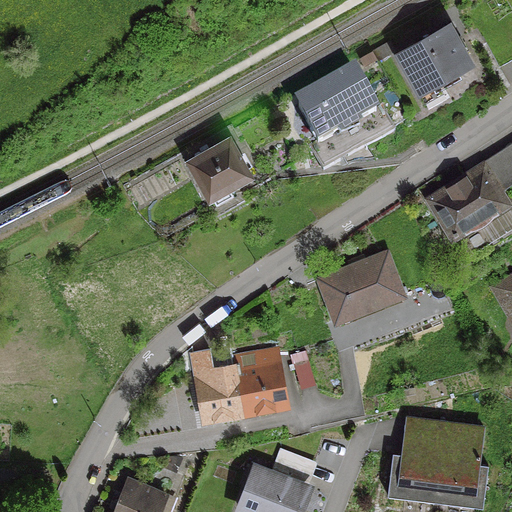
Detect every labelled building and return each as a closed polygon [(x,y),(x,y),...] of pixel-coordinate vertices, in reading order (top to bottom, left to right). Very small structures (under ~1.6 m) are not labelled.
[(474,65),(452,25),(401,54),(423,94),(474,65)] [(312,146),(325,169),(395,128),(382,106),(375,109),(357,76),(299,108),(318,142),(312,146)] [(214,205),(230,196),(226,188),(247,176),(227,140),(187,162),(208,199),(210,197),(214,205)] [(451,237),(505,203),(482,166),(428,200),(451,237)] [(349,259),(351,266),(318,279),(334,321),(401,295),(385,253),(364,261),(362,254),(349,259)] [(511,278),(496,288),(511,316),(511,278)] [(208,351),(190,354),(203,421),(240,415),(231,370),(212,373),(208,351)] [(313,383),(306,359),(291,364),(299,388),(313,383)] [(283,407),(275,362),(231,370),(240,415),(283,407)] [(458,426),(454,455),(478,458),(482,429),(458,426)] [(312,465),(312,464),(279,451),(270,475),(254,468),(238,510),(241,511),(296,511),(305,488),(303,487),(312,465)] [(385,496),(433,502),(438,459),(391,453),(385,496)] [(481,508),(486,465),(438,459),(433,502),(481,508)] [(158,511),(165,497),(125,480),(111,511),(158,511)]
